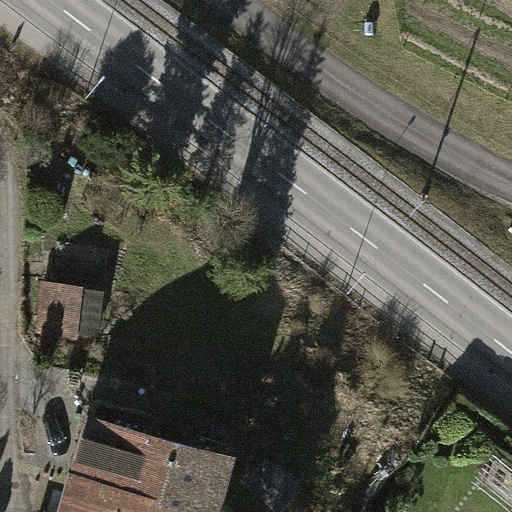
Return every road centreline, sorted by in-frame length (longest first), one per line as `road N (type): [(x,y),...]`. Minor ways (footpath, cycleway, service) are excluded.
road 1 (secondary): [(511,353),(48,0)]
road 2 (residential): [(229,0),(320,68),(511,180)]
road 3 (residential): [(0,222),(10,511)]
